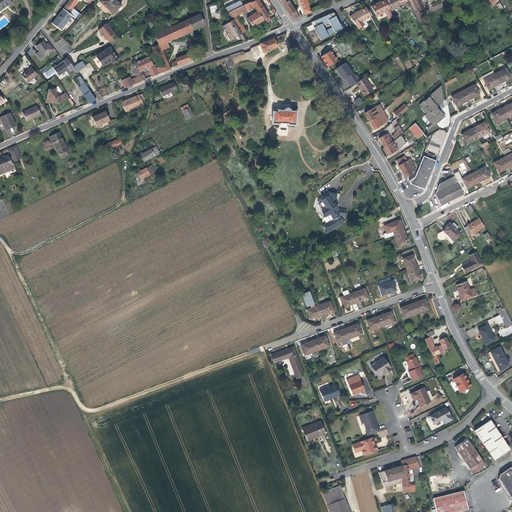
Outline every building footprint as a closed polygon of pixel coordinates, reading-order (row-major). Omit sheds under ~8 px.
[(69,0),(62,8),(63,8),(71,15),(75,9),(73,7),(76,3),(76,2),(76,0),(86,0),(88,2),(89,2),(90,0),(69,0)] [(111,15),(120,5),(114,0),(100,0),(99,1),(111,15)] [(236,2),(225,7),(227,12),(242,5),(239,0),(236,2)] [(259,2),(257,0),(255,0),(251,2),(254,6),(257,10),(262,7),(259,2)] [(287,0),(279,0),(289,15),(295,17),(298,17),(287,0)] [(297,0),(304,14),(310,12),(308,5),(309,5),(306,0),(297,0)] [(385,0),(384,0),(382,0),(371,6),(376,16),(384,11),(388,18),(392,16),(389,9),(385,0)] [(407,1),(406,0),(385,0),(389,9),(407,1)] [(418,0),(410,0),(416,12),(422,9),(418,0)] [(240,34),(241,34),(244,33),(243,32),(245,30),(238,17),(238,16),(237,15),(254,6),(251,2),(250,2),(249,1),(242,5),(227,12),(232,20),(240,34)] [(217,5),(210,6),(211,19),(220,18),(220,11),(217,11),(217,5)] [(269,16),(262,7),(257,10),(257,11),(263,20),(269,16)] [(370,17),(366,7),(357,11),(349,17),(357,29),(363,25),(361,22),(363,21),(370,17)] [(60,29),(71,15),(63,8),(52,23),(60,29)] [(252,27),(263,20),(257,11),(247,17),(252,27)] [(186,20),(169,28),(166,30),(154,35),(158,44),(159,45),(167,42),(191,30),(192,31),(203,25),(198,14),(186,20)] [(330,17),(328,14),(312,21),(315,26),(313,27),(314,29),(313,29),(314,31),(315,30),(320,40),(327,36),(336,32),(336,31),(341,29),(334,16),(330,19),(329,17),(330,17)] [(230,40),(240,34),(232,20),(224,26),(226,30),(224,31),(230,40)] [(106,24),(98,30),(100,34),(102,37),(103,37),(105,40),(106,39),(109,43),(117,37),(106,24)] [(273,40),(272,38),(259,43),(262,51),(275,46),(274,43),(275,42),(274,40),(273,40)] [(37,48),(37,50),(38,51),(35,54),(40,60),(43,57),(53,50),(47,43),(45,44),(42,41),(36,45),(37,47),(37,48)] [(159,45),(158,44),(152,47),(155,55),(156,54),(162,51),(169,47),(167,42),(159,45)] [(112,62),(117,59),(109,47),(96,56),(102,66),(111,60),(112,62)] [(329,50),(320,57),(326,66),(336,60),(329,50)] [(156,54),(159,60),(165,57),(162,51),(156,54)] [(184,62),(193,59),(191,53),(183,55),(175,58),(176,61),(178,65),(184,62)] [(156,69),(157,74),(170,69),(165,57),(159,60),(162,66),(156,69)] [(55,65),(51,67),(58,76),(66,71),(67,73),(74,69),(72,67),(66,58),(55,66),(55,65)] [(148,69),(151,77),(157,74),(156,69),(155,65),(153,66),(149,58),(136,63),(140,72),(143,70),(144,72),(147,71),(146,69),(148,69)] [(221,74),(226,72),(222,60),(217,62),(221,74)] [(72,67),(74,69),(76,72),(84,66),(81,61),(72,67)] [(347,68),(344,62),(334,69),(336,73),(337,73),(338,73),(339,75),(339,76),(338,77),(340,79),(343,80),(345,79),(349,86),(354,83),(358,80),(355,76),(351,74),(350,73),(351,71),(349,68),(347,68)] [(26,82),(36,74),(30,67),(20,75),(26,82)] [(493,73),(498,84),(509,78),(503,68),(493,73)] [(487,90),(498,84),(493,73),(482,80),(487,90)] [(120,81),(123,88),(145,80),(143,74),(130,80),(129,77),(120,81)] [(78,87),(88,104),(95,100),(80,77),(77,79),(81,85),(78,87)] [(363,77),(358,80),(354,83),(362,96),(371,90),(363,77)] [(444,83),(446,87),(457,81),(455,77),(444,83)] [(172,82),(158,89),(161,96),(176,89),(172,82)] [(461,91),(467,101),(478,95),(472,85),(461,91)] [(429,110),(442,100),(440,86),(427,97),(427,98),(424,101),(423,100),(418,105),(420,108),(421,107),(423,109),(425,107),(427,106),(427,107),(429,110)] [(52,101),(52,103),(57,104),(62,101),(59,97),(55,96),(56,92),(54,88),(52,90),(48,89),(45,100),(52,101)] [(456,107),(467,101),(461,91),(451,96),(456,107)] [(125,111),(143,104),(141,100),(144,99),(142,94),(121,102),(125,111)] [(358,98),(352,102),(355,106),(361,102),(358,98)] [(443,101),(442,100),(429,110),(430,111),(430,110),(431,111),(429,113),(426,115),(425,116),(431,124),(432,125),(443,116),(435,108),(436,107),(443,101)] [(511,101),(502,107),(508,117),(511,115),(511,101)] [(392,113),(396,118),(407,108),(403,103),(392,113)] [(364,112),(368,120),(373,129),(382,125),(387,120),(382,111),(378,104),(364,112)] [(36,105),(21,113),(26,122),(41,114),(36,105)] [(186,120),(192,116),(187,105),(180,108),(186,120)] [(287,130),(287,125),(294,125),(294,124),(295,111),(290,110),(290,109),(288,108),(287,107),(284,108),(283,108),(282,110),(276,110),(276,112),(270,111),(270,116),(271,116),(271,122),(272,124),(278,124),(278,129),(280,129),(280,128),(285,128),(285,130),(287,130)] [(445,117),(436,107),(435,108),(443,116),(432,125),(431,124),(425,129),(427,132),(428,131),(426,129),(430,126),(432,128),(445,117)] [(508,117),(502,107),(491,113),(497,123),(508,117)] [(9,112),(0,116),(0,118),(5,130),(15,125),(9,112)] [(95,127),(108,122),(104,112),(91,118),(95,127)] [(484,122),(473,127),(478,138),(489,132),(484,122)] [(414,123),(408,128),(416,138),(422,133),(414,123)] [(394,129),(398,136),(402,133),(398,126),(394,129)] [(478,138),(473,127),(462,133),(463,136),(462,137),(463,138),(464,138),(467,143),(478,138)] [(57,155),(58,154),(59,155),(60,154),(60,153),(65,151),(66,151),(58,133),(49,137),(50,141),(51,141),(57,155)] [(378,137),(383,146),(388,155),(396,150),(396,149),(401,147),(400,145),(405,143),(400,135),(392,141),(391,141),(387,133),(378,137)] [(120,138),(113,141),(110,142),(111,146),(114,145),(121,142),(120,138)] [(438,153),(439,147),(434,146),(435,143),(430,142),(428,151),(438,153)] [(15,145),(6,149),(8,155),(0,158),(0,173),(12,169),(11,164),(9,164),(8,161),(9,161),(8,160),(7,160),(10,159),(11,163),(21,159),(15,145)] [(140,163),(154,156),(150,149),(137,156),(140,163)] [(410,183),(423,188),(424,188),(435,160),(423,155),(415,173),(415,175),(408,179),(410,183)] [(510,165),(505,156),(494,162),(499,171),(510,165)] [(409,158),(397,165),(403,177),(411,173),(411,171),(408,166),(411,164),(412,163),(409,158)] [(138,181),(156,171),(154,166),(152,167),(151,166),(146,168),(145,168),(134,174),(138,181)] [(473,172),(478,182),(489,176),(484,166),(473,172)] [(463,194),(462,191),(465,189),(463,184),(464,183),(461,178),(457,171),(453,173),(454,176),(440,184),(436,192),(435,195),(436,198),(440,205),(440,206),(463,194)] [(463,184),(465,189),(478,182),(473,172),(461,178),(464,183),(463,184)] [(325,194),(317,199),(323,209),(322,209),(320,212),(322,216),(326,216),(327,215),(329,220),(321,225),(322,227),(321,228),(323,231),(325,231),(325,233),(344,222),(341,217),(344,215),(345,211),(337,208),(334,203),(335,196),(329,194),(326,196),(325,194)] [(440,205),(436,198),(430,201),(434,208),(440,205)] [(477,219),(462,229),(467,237),(482,227),(477,219)] [(393,235),(403,231),(398,220),(383,225),(385,233),(383,233),(382,235),(383,238),(393,235)] [(450,241),(458,234),(448,223),(440,232),(450,241)] [(407,243),(403,231),(393,235),(397,246),(407,243)] [(480,263),(474,252),(468,255),(470,261),(461,265),(463,271),(480,263)] [(401,258),(406,269),(415,266),(411,254),(401,258)] [(415,266),(406,269),(410,281),(420,277),(415,266)] [(394,280),(378,285),(382,297),(397,291),(394,280)] [(458,301),(473,296),(471,290),(466,291),(464,282),(453,285),(458,301)] [(363,288),(352,292),(355,301),(362,299),(367,297),(363,288)] [(355,301),(352,292),(348,293),(343,295),(340,296),(344,306),(349,304),(355,301)] [(309,304),(310,306),(313,304),(310,294),(304,296),(307,303),(309,303),(309,304)] [(318,305),(321,314),(329,311),(333,310),(329,300),(318,305)] [(410,305),(414,315),(427,310),(423,300),(418,302),(410,305)] [(315,317),(321,314),(318,305),(314,306),(310,307),(306,309),(309,319),(315,317)] [(402,319),(414,315),(410,305),(405,307),(398,309),(402,319)] [(505,327),(511,324),(505,312),(503,307),(496,311),(498,315),(505,327)] [(383,315),(377,317),(381,327),(393,323),(389,313),(383,315)] [(381,327),(377,317),(368,320),(365,322),(368,332),(381,327)] [(350,327),(344,329),(348,339),(360,335),(357,325),(350,327)] [(495,330),(502,331),(502,335),(511,335),(511,328),(502,328),(502,327),(495,326),(495,330)] [(483,345),(491,341),(485,327),(477,331),(483,345)] [(348,339),(344,329),(334,333),(332,334),(336,344),(348,339)] [(422,340),(432,362),(437,360),(435,355),(442,351),(442,350),(448,347),(444,338),(438,341),(439,346),(433,349),(428,338),(434,334),(433,331),(425,335),(426,338),(422,340)] [(317,339),(311,341),(315,351),(327,347),(323,337),(317,339)] [(315,351),(311,341),(303,344),(299,346),(303,356),(315,351)] [(270,356),(273,364),(288,358),(296,379),(303,377),(293,348),(286,350),(287,351),(283,352),(276,355),(275,354),(270,356)] [(496,366),(505,362),(500,351),(491,355),(496,366)] [(390,371),(383,358),(370,367),(377,379),(388,373),(390,371)] [(411,382),(421,378),(417,369),(418,369),(414,358),(406,362),(409,371),(407,372),(411,382)] [(471,388),(463,375),(452,381),(460,395),(471,388)] [(359,393),(364,391),(359,376),(347,381),(352,396),(359,393)] [(328,402),(332,400),(331,397),(335,396),(336,399),(341,397),(336,384),(320,390),(324,401),(326,400),(328,402)] [(419,407),(430,403),(423,389),(410,394),(413,401),(415,400),(416,400),(419,407)] [(452,420),(446,407),(430,415),(432,420),(434,425),(442,420),(444,424),(452,420)] [(366,436),(380,431),(379,428),(378,428),(374,418),(372,413),(359,418),(362,425),(363,425),(366,432),(365,433),(366,436)] [(475,431),(494,460),(510,450),(490,420),(475,431)] [(318,432),(319,434),(323,433),(318,421),(302,428),(305,438),(316,434),(316,433),(316,432),(318,432)] [(371,438),(362,441),(350,445),(353,454),(361,451),(363,456),(367,455),(376,452),(373,444),(371,438)] [(456,446),(472,473),(485,465),(468,438),(456,446)] [(406,460),(400,462),(401,466),(402,479),(400,479),(401,486),(401,493),(406,493),(406,488),(409,487),(408,472),(418,468),(415,458),(410,459),(410,461),(406,462),(406,460)] [(402,479),(401,466),(388,471),(378,475),(385,492),(401,486),(400,479),(402,479)] [(511,467),(501,475),(499,477),(499,480),(500,481),(511,499),(511,505),(511,506),(511,467)] [(321,494),(327,511),(348,511),(341,491),(339,487),(321,494)] [(437,497),(440,511),(456,511),(468,509),(464,491),(437,497)]
